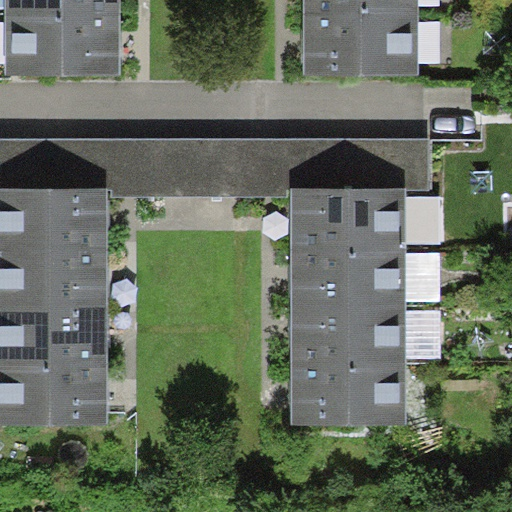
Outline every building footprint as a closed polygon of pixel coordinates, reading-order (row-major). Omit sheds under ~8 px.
[(11,0),(11,18),(120,18),(120,0),(11,0)] [(304,0),(305,17),(413,16),(413,0),(304,0)] [(413,16),(305,17),(305,73),(414,73),(413,16)] [(120,18),(11,18),(12,75),(120,74),(120,18)] [(0,141),(0,193),(108,193),(293,193),(402,192),(427,192),(427,140),(0,141)] [(294,249),(402,249),(402,192),(293,193),(294,249)] [(0,251),(108,251),(108,193),(0,193),(0,251)] [(294,306),(403,305),(402,249),(294,249),(294,306)] [(0,307),(108,308),(108,251),(0,251),(0,307)] [(294,363),(403,362),(403,305),(294,306),(294,363)] [(0,364),(109,364),(108,308),(0,307),(0,364)] [(403,362),(294,363),(294,419),(403,419),(403,362)] [(109,364),(0,364),(0,405),(0,421),(109,421),(109,364)]
